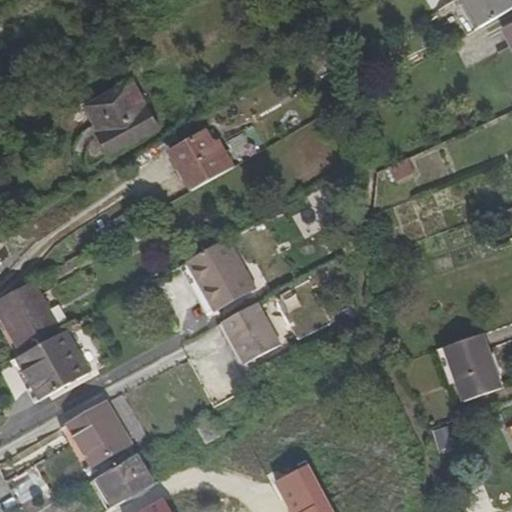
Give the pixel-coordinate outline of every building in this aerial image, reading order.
[(511,0),(464,0),(480,26),(511,6),(511,0)] [(134,82),(88,107),(102,134),(100,135),(112,157),(161,129),(134,82)] [(199,118),(193,107),(175,117),(181,128),(199,118)] [(190,195),(225,174),(201,137),(166,158),(190,195)] [(389,167),(396,183),(420,174),(413,157),(389,167)] [(511,206),(484,216),(486,224),(511,214),(511,206)] [(179,222),(172,209),(152,220),(159,233),(179,222)] [(229,242),(190,264),(217,311),(256,290),(229,242)] [(207,317),(217,311),(190,264),(180,269),(207,317)] [(59,336),(39,299),(31,284),(0,301),(0,318),(22,356),(59,336)] [(247,365),(281,346),(258,305),(224,324),(247,365)] [(468,400),(505,387),(486,333),(448,346),(468,400)] [(64,335),(18,361),(41,402),(87,376),(64,335)] [(18,361),(10,365),(33,407),(41,402),(18,361)] [(340,418),(328,397),(313,406),(325,427),(340,418)] [(104,407),(65,427),(88,470),(126,449),(104,407)] [(222,437),(211,417),(194,427),(205,446),(222,437)] [(65,427),(55,433),(79,475),(88,470),(65,427)] [(148,451),(95,482),(111,510),(152,486),(164,479),(148,451)] [(49,488),(33,460),(11,472),(28,499),(49,488)] [(276,484),(291,511),(306,511),(328,501),(309,466),(276,484)] [(28,499),(11,472),(3,477),(8,485),(20,504),(28,499)] [(306,511),(333,511),(328,501),(306,511)] [(146,511),(168,511),(163,502),(146,511)]
